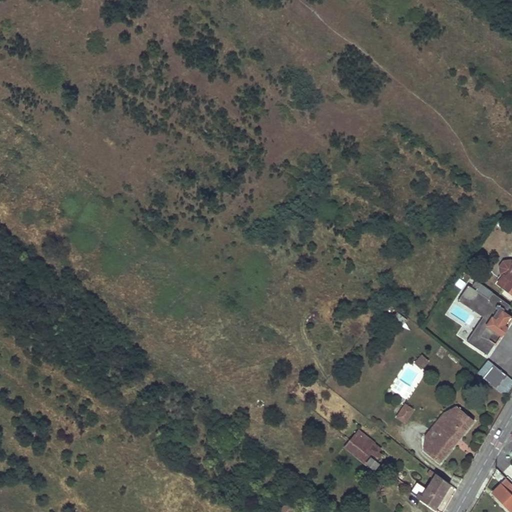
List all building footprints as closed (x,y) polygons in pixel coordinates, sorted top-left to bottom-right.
[(503,276),(497,284),(511,294),(511,262),(511,263),(509,262),(503,263),(499,269),(501,274),(503,276)] [(472,332),(466,342),(487,356),(501,335),(498,333),(502,326),(506,329),(511,319),(504,314),(496,309),(502,301),(474,280),(470,286),(475,289),(474,291),(466,286),(456,301),(482,318),(489,322),(479,337),(472,332)] [(509,306),(502,301),(496,309),(504,314),(509,306)] [(482,318),(472,332),(479,337),(489,322),(482,318)] [(432,363),(423,355),(417,363),(426,371),(432,363)] [(511,382),(492,366),(481,379),(500,395),(511,382)] [(411,413),(402,408),(395,421),(404,426),(411,413)] [(438,463),(473,422),(458,408),(449,418),(444,413),(437,421),(444,428),(424,451),(438,463)] [(369,449),(372,445),(358,433),(350,442),(373,461),(378,455),(369,449)] [(350,442),(349,441),(344,447),(373,471),(378,465),(373,461),(350,442)] [(426,489),(415,483),(409,493),(434,509),(449,485),(434,475),(426,489)] [(511,511),(511,483),(507,479),(493,493),(511,511)]
